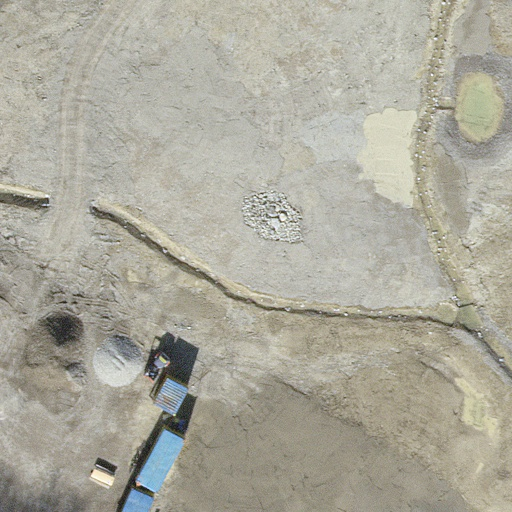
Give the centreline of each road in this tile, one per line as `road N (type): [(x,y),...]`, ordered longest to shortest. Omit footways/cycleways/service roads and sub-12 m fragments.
road 1 (track): [(134,0),(21,181),(60,242)]
road 2 (residential): [(110,511),(196,348)]
